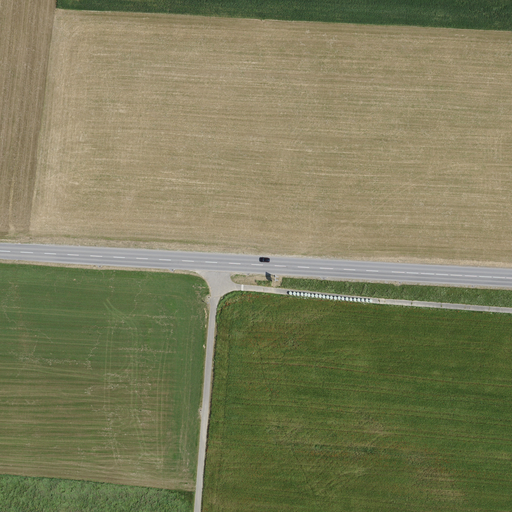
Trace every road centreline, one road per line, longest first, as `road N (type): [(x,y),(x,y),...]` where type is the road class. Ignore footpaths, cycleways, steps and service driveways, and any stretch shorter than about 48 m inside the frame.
road 1 (tertiary): [(511,275),(0,250)]
road 2 (track): [(216,284),(511,310)]
road 3 (track): [(197,511),(218,262)]
